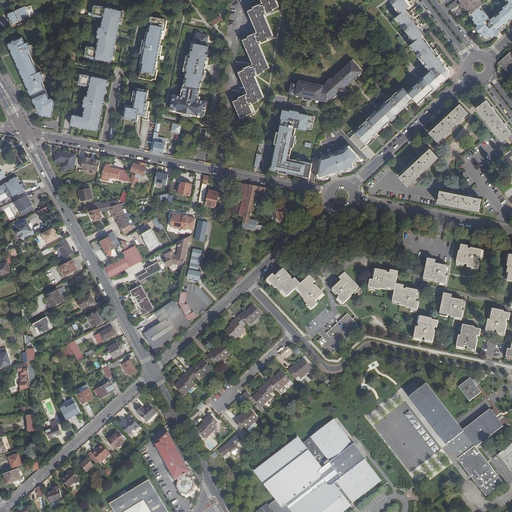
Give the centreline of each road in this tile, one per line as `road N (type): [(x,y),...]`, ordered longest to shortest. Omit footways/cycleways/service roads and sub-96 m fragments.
road 1 (residential): [(24,132),(329,194)]
road 2 (secondary): [(152,372),(24,132)]
road 3 (residential): [(302,341),(328,368),(368,343),(511,373)]
road 4 (residential): [(3,511),(152,372)]
road 5 (unknown): [(260,180),(275,105),(323,110),(355,84)]
road 6 (residential): [(350,189),(470,75)]
road 7 (residential): [(511,230),(353,199)]
road 8 (residential): [(152,372),(248,282)]
road 9 (secondary): [(210,479),(152,372)]
